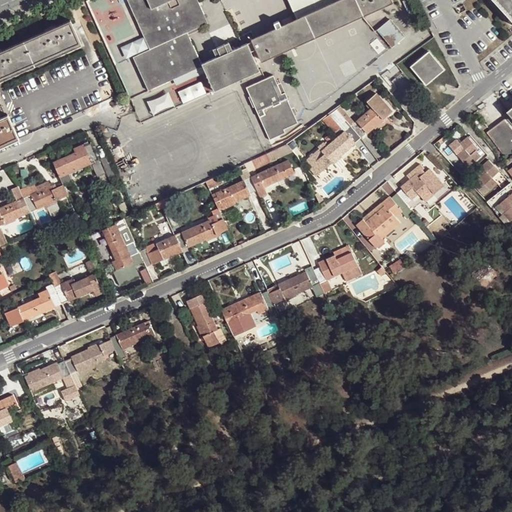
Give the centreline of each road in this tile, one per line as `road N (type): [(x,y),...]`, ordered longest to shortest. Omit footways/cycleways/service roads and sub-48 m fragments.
road 1 (residential): [(511,63),(343,204),(0,360)]
road 2 (track): [(120,511),(511,364)]
